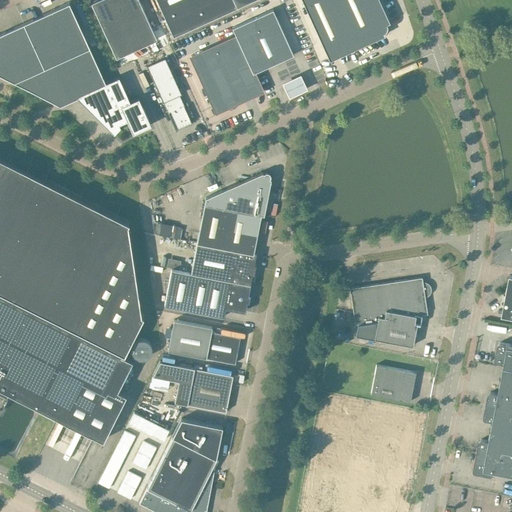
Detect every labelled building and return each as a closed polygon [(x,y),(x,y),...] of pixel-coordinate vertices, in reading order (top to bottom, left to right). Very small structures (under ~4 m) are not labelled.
[(95,0),(90,2),(116,58),(156,39),(138,0),(95,0)] [(156,0),(172,35),(236,6),(250,0),(156,0)] [(386,25),(386,23),(389,22),(378,0),(301,0),(329,59),(384,34),(382,31),(384,30),(385,29),(386,27),(386,25)] [(0,75),(53,103),(59,106),(76,97),(113,133),(119,126),(118,123),(126,119),(132,132),(150,124),(138,97),(129,101),(118,76),(105,82),(68,2),(0,33),(0,75)] [(215,111),(257,92),(262,90),(253,72),(293,54),(272,9),(232,27),(235,34),(190,55),(215,111)] [(146,66),(175,131),(176,131),(175,129),(192,122),(180,94),(182,93),(165,57),(146,66)] [(300,74),(282,82),(284,86),(287,94),(289,97),(307,89),(305,86),(302,78),(300,74)] [(0,411),(0,412),(7,398),(6,398),(9,393),(102,440),(125,394),(116,390),(131,360),(122,355),(134,332),(142,315),(140,314),(127,224),(128,222),(0,157),(0,411)] [(237,183),(224,248),(252,253),(263,215),(267,192),(270,179),(269,178),(270,176),(269,174),(268,172),(266,171),(264,171),(263,173),(261,172),(237,183)] [(205,197),(196,242),(224,248),(237,183),(205,197)] [(171,268),(170,271),(164,270),(164,273),(248,290),(252,274),(255,254),(252,253),(224,248),(196,242),(195,248),(192,260),(190,272),(171,268)] [(159,299),(164,300),(164,304),(223,316),(225,307),(244,311),(248,290),(164,273),(159,299)] [(501,315),(511,317),(511,275),(509,275),(505,297),(501,299),(506,308),(502,310),(501,315)] [(421,277),(349,287),(355,324),(357,324),(355,334),(373,338),(412,345),(416,323),(421,324),(422,317),(422,314),(427,313),(424,297),(427,295),(429,294),(430,291),(430,288),(429,285),(427,283),(424,282),(422,281),(421,277)] [(173,319),(167,350),(234,363),(239,336),(210,331),(211,327),(173,319)] [(145,359),(148,357),(150,355),(152,352),(153,348),(152,345),(150,342),(147,340),(144,339),(141,338),(138,339),(135,341),(133,344),(132,347),(132,350),(133,353),(135,356),(138,358),(141,359),(145,359)] [(474,464),(473,470),(474,472),(491,476),(493,474),(493,472),(511,475),(511,344),(500,342),(499,347),(497,346),(494,359),(496,362),(504,363),(498,393),(490,392),(489,397),(487,396),(483,415),(486,415),(485,420),(492,421),(489,440),(481,439),(480,445),(477,444),(474,464)] [(159,360),(152,374),(178,379),(174,401),(187,403),(225,411),(232,375),(159,360)] [(370,394),(409,401),(415,372),(376,364),(370,394)] [(327,407),(319,446),(387,459),(385,470),(396,472),(406,422),(327,407)] [(172,436),(139,503),(156,511),(205,511),(214,468),(211,468),(216,458),(215,457),(221,426),(180,418),(171,436),(172,436)] [(313,477),(306,511),(388,511),(394,483),(384,481),(382,490),(313,477)]
